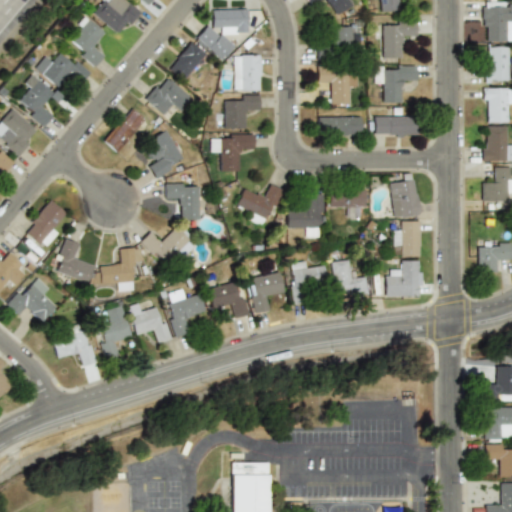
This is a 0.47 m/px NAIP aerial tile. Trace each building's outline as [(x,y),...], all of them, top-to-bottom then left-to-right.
[(139,10),(125,0),(99,0),(90,13),(119,36),(139,10)] [(306,0),(308,3),(314,0),(324,0),(331,13),(348,4),(345,0),(306,0)] [(379,0),(380,10),(400,10),(400,0),(379,0)] [(511,24),(511,2),(480,2),(480,40),(511,40),(511,24)] [(208,9),(209,27),(233,27),(234,32),(246,32),(245,8),(208,9)] [(103,54),(96,47),(106,35),(83,16),(69,33),(75,38),(68,47),(92,67),(103,54)] [(413,38),(413,20),(380,20),(380,57),(402,57),(402,38),(413,38)] [(204,25),(193,38),(218,60),(232,45),(218,34),(216,36),(204,25)] [(330,52),(351,52),(351,27),(330,27),(330,52)] [(165,66),(180,82),(205,56),(190,41),(165,66)] [(45,52),(31,68),(57,90),(73,72),(81,79),(87,71),(61,49),(52,59),(45,52)] [(511,59),(505,59),(505,49),(481,49),(481,82),(511,82),(511,59)] [(258,54),(231,54),(231,89),(258,89),(258,54)] [(382,102),(403,102),(403,83),(413,83),(413,65),(372,65),(372,84),(382,84),(382,102)] [(314,84),(325,84),(325,104),(346,104),(346,86),(354,86),(354,66),(314,66),(314,84)] [(54,94),(30,74),(18,88),(25,93),(15,105),(40,127),(49,116),(41,110),(54,94)] [(168,107),(173,112),(187,98),(163,74),(141,97),(160,116),(168,107)] [(481,122),(509,122),(509,87),(481,87),(481,122)] [(255,106),(255,96),(220,95),(220,128),(244,128),(244,106),(255,106)] [(99,139),(115,153),(144,120),(129,106),(99,139)] [(36,131),(9,108),(0,118),(0,145),(14,157),(36,131)] [(358,116),(315,116),(315,134),(358,134),(358,116)] [(371,116),(371,136),(414,136),(414,116),(371,116)] [(481,160),(511,160),(511,144),(505,144),(505,126),(481,126),(481,160)] [(154,161),(146,166),(153,178),(183,160),(163,128),(142,141),(154,161)] [(217,133),(217,170),(239,170),(239,150),(250,150),(250,133),(217,133)] [(0,172),(1,173),(11,161),(0,152),(0,172)] [(507,167),(492,167),(492,182),(479,183),(479,201),(504,200),(504,179),(507,179),(507,167)] [(415,214),(412,179),(386,182),(389,217),(415,214)] [(196,183),(162,183),(162,195),(175,195),(175,219),(196,219),(196,183)] [(268,219),(282,189),(267,183),(263,194),(242,185),(234,204),(245,209),(242,217),(259,225),(262,217),(268,219)] [(326,206),(344,206),(344,215),(354,215),(354,207),(362,207),(362,188),(326,188),(326,206)] [(302,226),(303,236),(321,236),(320,193),(304,193),(304,206),(284,206),(284,227),(302,226)] [(61,210),(47,198),(20,231),(41,249),(56,230),(50,224),(61,210)] [(417,256),(417,220),(396,220),(396,256),(417,256)] [(186,238),(174,225),(161,238),(152,229),(138,241),(160,263),(186,238)] [(49,270),(85,283),(92,263),(75,256),(79,244),(61,237),(49,270)] [(508,242),(475,242),(475,272),(497,272),(497,262),(508,262),(508,242)] [(116,248),(116,261),(97,262),(97,282),(114,282),(114,291),(133,290),(132,247),(116,248)] [(0,284),(2,282),(9,288),(21,275),(15,269),(20,263),(5,249),(0,254),(0,284)] [(328,261),(332,296),(363,293),(362,277),(350,278),(349,259),(328,261)] [(381,295),(418,295),(418,260),(396,260),(396,269),(381,269),(381,295)] [(304,261),(286,264),(290,303),(306,301),(305,290),(324,288),(321,265),(304,267),(304,261)] [(245,277),(252,312),(264,310),(261,298),(281,294),(277,271),(245,277)] [(4,304),(16,315),(22,307),(39,322),(52,307),(40,297),(47,289),(31,274),(4,304)] [(246,311),(240,281),(211,287),(210,282),(204,283),(210,311),(233,306),(234,314),(246,311)] [(204,315),(199,294),(182,298),(181,290),(163,294),(173,335),(185,332),(182,320),(204,315)] [(134,337),(155,331),(158,341),(168,338),(159,306),(137,312),(135,304),(125,306),(134,337)] [(129,339),(120,306),(100,311),(104,325),(94,327),(102,358),(114,355),(111,344),(129,339)] [(54,360),(74,355),(77,366),(92,362),(81,323),(62,328),(64,337),(49,342),(54,360)] [(480,385),(480,397),(511,397),(511,365),(491,365),(491,385),(480,385)] [(0,374),(0,393),(9,384),(0,374)] [(511,439),(511,424),(511,407),(481,407),(481,439),(511,439)] [(511,444),(481,444),(481,455),(491,455),(491,477),(511,477),(511,444)] [(264,511),(264,461),(225,461),(225,511),(264,511)] [(481,511),(511,511),(511,482),(492,482),(492,503),(481,503),(481,511)]
